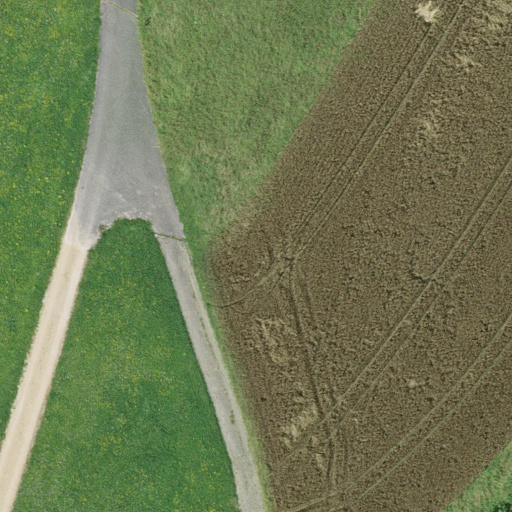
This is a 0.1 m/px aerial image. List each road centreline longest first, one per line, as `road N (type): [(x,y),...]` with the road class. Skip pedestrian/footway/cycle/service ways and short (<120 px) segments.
road 1 (track): [(0,501),(79,253),(125,154),(125,0)]
road 2 (track): [(125,154),(156,198),(243,430),(264,511)]
